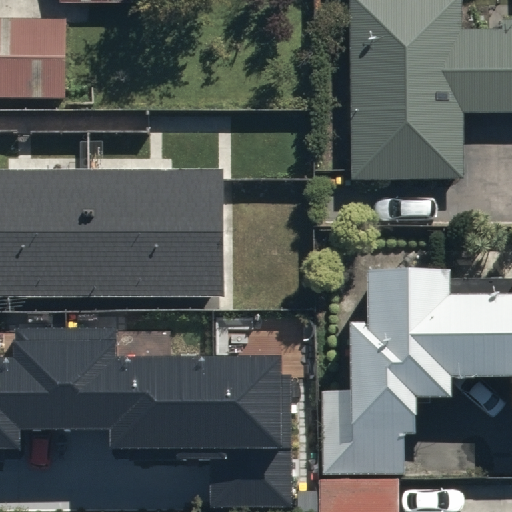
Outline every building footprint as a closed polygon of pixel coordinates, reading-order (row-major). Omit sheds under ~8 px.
[(450,0),(347,0),(348,182),(462,182),(462,111),(511,111),(511,16),(502,16),(502,27),(451,28),(450,0)] [(67,16),(0,16),(0,95),(67,96),(67,16)] [(0,295),(222,296),(222,167),(0,166),(0,295)] [(320,386),(321,471),(404,471),(403,430),(414,430),(414,391),(450,391),(449,371),(510,371),(511,405),(511,404),(511,261),(510,262),(510,290),(449,290),(448,265),(365,265),(366,319),(349,319),(350,386),(320,386)] [(0,356),(0,449),(23,449),(23,428),(111,429),(111,454),(212,454),(212,502),(280,502),(280,358),(115,358),(115,330),(16,330),(16,357),(0,356)] [(397,511),(397,475),(317,476),(317,511),(397,511)]
